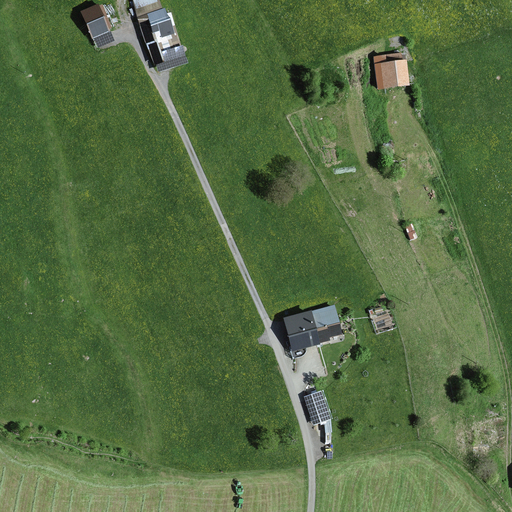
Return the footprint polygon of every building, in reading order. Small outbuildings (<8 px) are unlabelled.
[(158,0),(133,0),(153,63),(183,54),(170,13),(167,14),(165,8),(161,9),(158,0)] [(99,7),(82,14),(92,39),(110,32),(99,7)] [(389,59),(370,60),(372,97),(409,95),(408,68),(390,69),(389,59)] [(333,308),(285,321),(293,353),(341,340),(333,308)] [(318,397),(304,401),(313,428),(326,423),(318,397)] [(499,424),(460,426),(461,450),(501,448),(499,424)]
